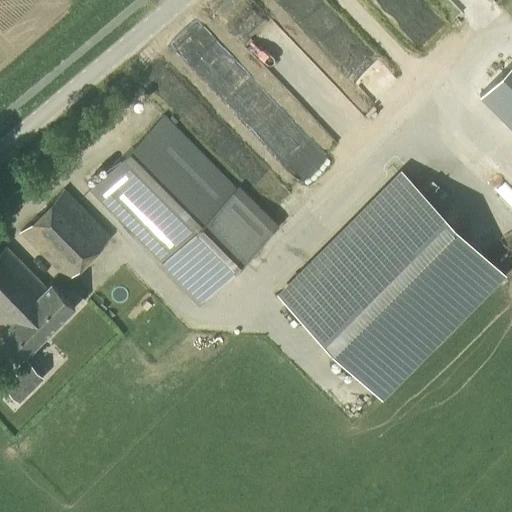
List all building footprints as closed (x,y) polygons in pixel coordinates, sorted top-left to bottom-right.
[(261,13),(270,3),(266,0),(248,0),(234,16),(258,37),(271,22),(261,13)] [(160,74),(173,93),(187,83),(174,64),(160,74)] [(300,134),(237,73),(219,91),(282,153),(300,134)] [(217,108),(205,116),(219,138),(230,130),(217,108)] [(235,189),(164,117),(91,189),(163,261),(162,262),(201,301),(274,228),(235,189)] [(332,119),(272,177),(296,202),(356,144),(332,119)] [(266,169),(248,148),(234,160),(252,181),(266,169)] [(506,264),(406,166),(284,294),(383,393),(506,264)] [(66,280),(110,235),(63,188),(18,233),(66,280)] [(46,288),(6,247),(0,252),(0,321),(5,327),(1,331),(25,355),(75,307),(51,282),(46,288)] [(17,403),(43,377),(25,359),(12,372),(15,375),(3,387),(17,403)]
